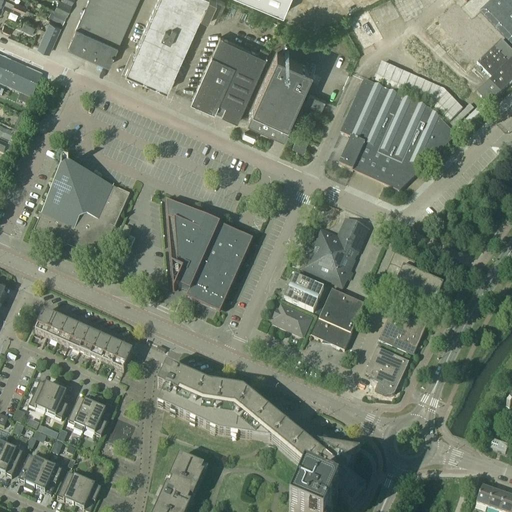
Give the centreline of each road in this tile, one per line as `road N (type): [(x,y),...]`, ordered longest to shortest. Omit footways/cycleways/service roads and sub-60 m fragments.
road 1 (residential): [(308,185),(403,226),(511,115)]
road 2 (residential): [(83,83),(308,185)]
road 3 (unclassified): [(229,360),(32,273)]
road 4 (residential): [(152,355),(245,386),(336,441)]
road 5 (tertiary): [(419,421),(457,338),(511,249)]
road 6 (residential): [(229,360),(308,185)]
road 7 (residential): [(0,243),(38,151),(83,83)]
road 8 (unclassified): [(389,432),(229,360)]
road 9 (residential): [(152,355),(137,511)]
road 10 (residential): [(22,296),(152,355)]
